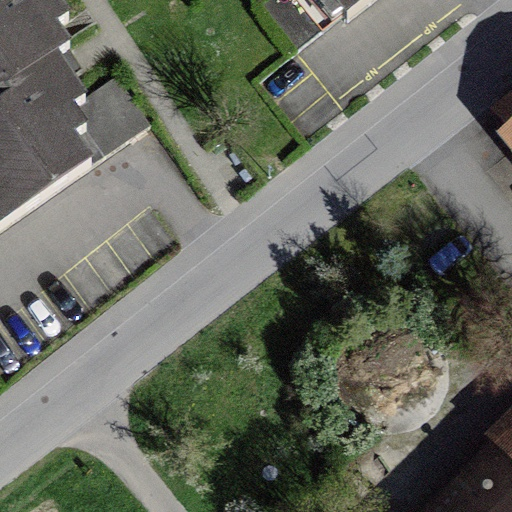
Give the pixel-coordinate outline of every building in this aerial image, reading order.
[(0,0),(0,67),(56,30),(68,23),(52,0),(0,0)] [(268,0),(262,5),(302,58),(377,0),(268,0)] [(0,67),(0,227),(149,129),(117,81),(86,101),(58,60),(70,52),(56,30),(0,67)] [(511,98),(503,105),(511,115),(511,98)] [(471,511),(511,511),(511,438),(467,482),(484,499),(471,511)]
